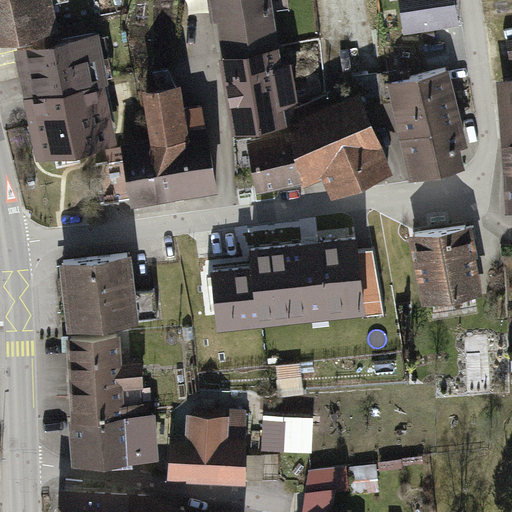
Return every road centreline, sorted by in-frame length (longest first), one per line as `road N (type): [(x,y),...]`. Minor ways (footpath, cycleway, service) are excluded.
road 1 (residential): [(475,0),(491,116),(481,174),(460,191),(15,245)]
road 2 (residential): [(294,506),(24,462)]
road 3 (primary): [(17,266),(24,462)]
